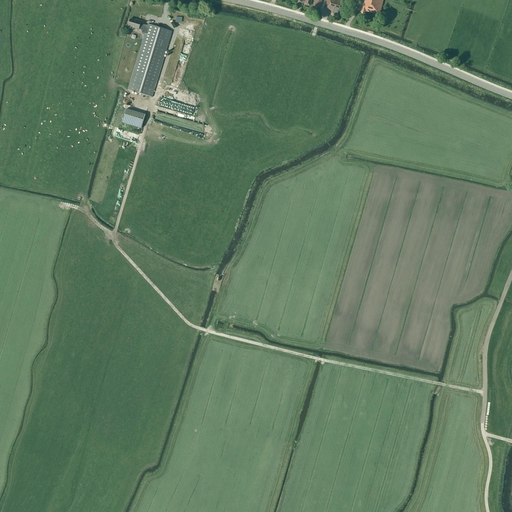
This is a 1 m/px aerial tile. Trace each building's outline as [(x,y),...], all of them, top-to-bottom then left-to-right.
[(314,0),(313,6),(319,8),(321,0),(314,0)] [(331,15),(338,17),(343,0),(327,0),(325,9),(329,10),(329,11),(332,11),(331,15)] [(374,13),(380,14),(383,0),(363,0),(360,12),(365,14),(366,12),(374,14),(374,13)] [(128,90),(152,97),(172,31),(148,24),(147,26),(140,24),(141,22),(136,20),(136,21),(130,19),(128,26),(142,31),(141,33),(145,34),(128,90)] [(122,123),(141,128),(145,115),(126,109),(122,123)]
